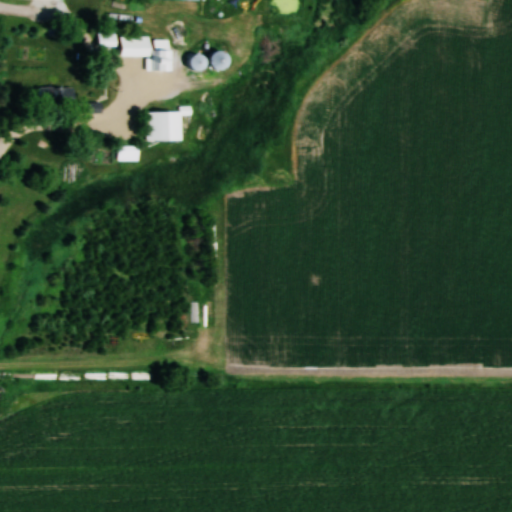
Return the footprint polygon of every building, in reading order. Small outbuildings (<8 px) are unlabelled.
[(166,71),(166,50),(145,50),(145,36),(115,36),(115,56),(143,56),(143,71),(166,71)] [(201,58),(210,70),(222,62),(212,50),(201,58)] [(71,87),(33,87),(33,106),(71,106),(71,87)] [(143,141),(178,141),(178,111),(143,111),(143,141)] [(115,161),(135,161),(135,145),(114,146),(115,161)]
